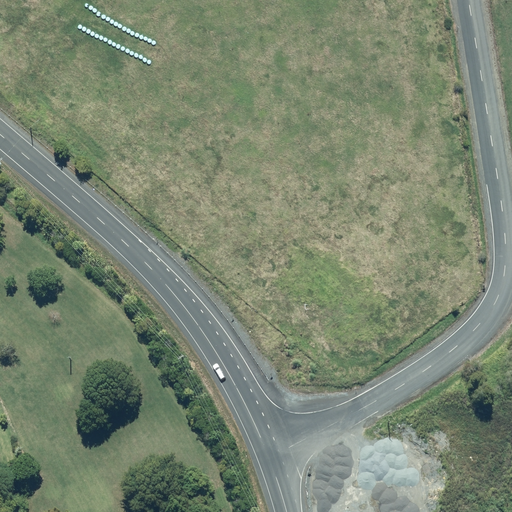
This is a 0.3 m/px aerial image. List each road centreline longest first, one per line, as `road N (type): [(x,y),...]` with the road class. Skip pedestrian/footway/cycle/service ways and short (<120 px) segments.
road 1 (unclassified): [(267,457),(442,357),(497,297),(503,219),(465,0)]
road 2 (primary): [(267,457),(230,376),(174,294),(0,135)]
